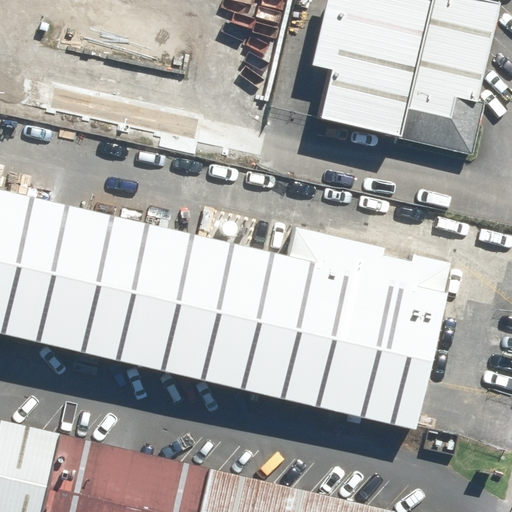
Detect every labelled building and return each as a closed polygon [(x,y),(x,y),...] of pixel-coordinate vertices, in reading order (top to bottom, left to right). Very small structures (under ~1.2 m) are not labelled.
[(282,0),(248,0),(247,6),(279,14),(282,0)] [(492,9),(453,0),(335,0),(308,119),(459,153),(492,9)] [(89,56),(48,47),(44,65),(85,74),(89,56)] [(182,81),(108,62),(104,78),(178,97),(182,81)] [(439,284),(0,187),(0,339),(407,429),(439,284)] [(390,511),(392,507),(0,417),(0,511),(390,511)]
